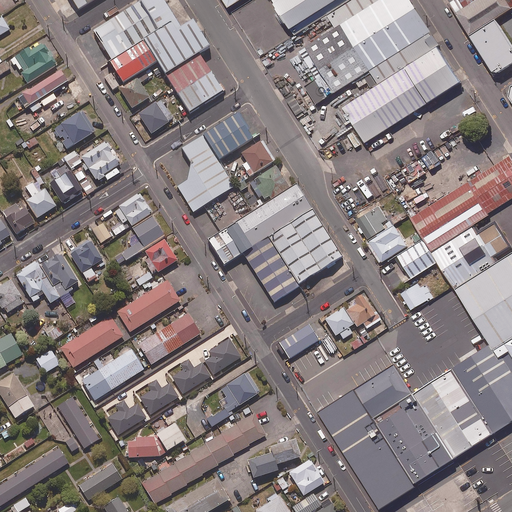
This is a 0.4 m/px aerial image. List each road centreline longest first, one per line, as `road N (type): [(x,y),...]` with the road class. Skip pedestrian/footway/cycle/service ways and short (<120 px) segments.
road 1 (unclassified): [(259,85),(366,272)]
road 2 (unclassified): [(149,171),(256,342)]
road 3 (unclassified): [(256,342),(364,511)]
road 4 (residential): [(149,171),(0,266)]
road 5 (unclassified): [(62,36),(142,160)]
road 6 (unclassified): [(259,85),(142,160)]
road 7 (unclassified): [(366,272),(256,342)]
